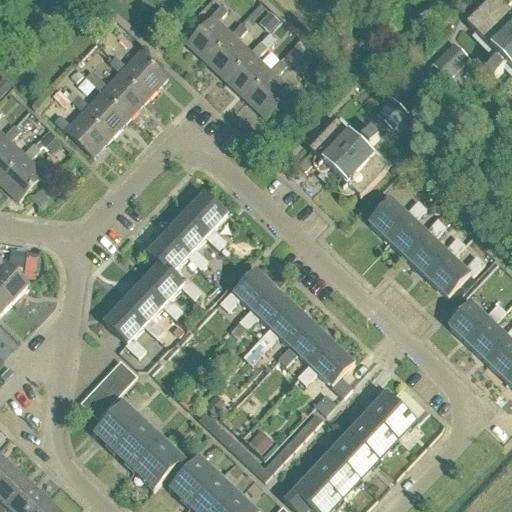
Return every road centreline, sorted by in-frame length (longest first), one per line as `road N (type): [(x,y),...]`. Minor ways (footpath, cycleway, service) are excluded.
road 1 (residential): [(83,242),(185,139),(470,407)]
road 2 (residential): [(108,511),(54,458),(69,329)]
road 3 (residential): [(392,511),(481,417),(470,407)]
